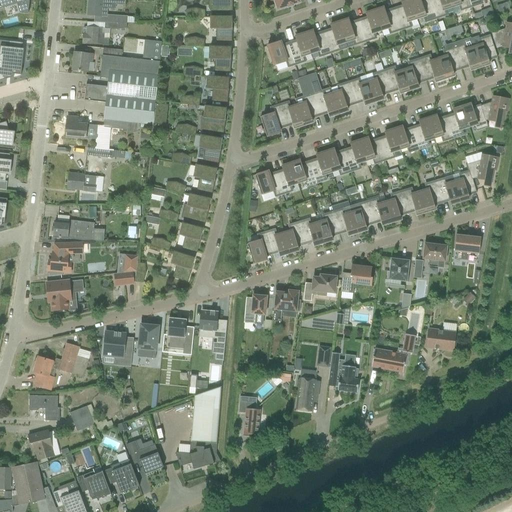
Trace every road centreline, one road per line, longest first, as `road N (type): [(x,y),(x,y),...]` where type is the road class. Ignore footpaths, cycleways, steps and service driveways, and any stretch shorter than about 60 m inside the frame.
road 1 (residential): [(174,511),(511,364)]
road 2 (residential): [(203,296),(511,204)]
road 3 (residential): [(233,164),(511,72)]
road 4 (residential): [(14,331),(48,332),(203,296)]
road 5 (residential): [(47,82),(28,229)]
road 6 (residential): [(233,164),(203,296)]
road 7 (residential): [(245,36),(233,164)]
